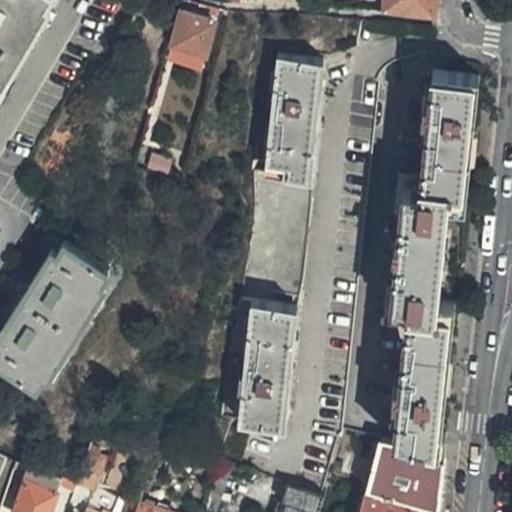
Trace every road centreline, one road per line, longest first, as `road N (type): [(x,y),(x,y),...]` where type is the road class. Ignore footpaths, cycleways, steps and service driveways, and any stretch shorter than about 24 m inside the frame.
road 1 (residential): [(0,132),(74,0)]
road 2 (tertiary): [(500,239),(492,386)]
road 3 (tertiary): [(478,511),(492,386)]
